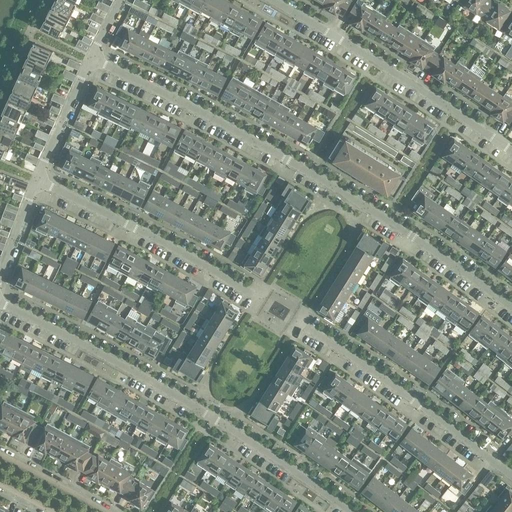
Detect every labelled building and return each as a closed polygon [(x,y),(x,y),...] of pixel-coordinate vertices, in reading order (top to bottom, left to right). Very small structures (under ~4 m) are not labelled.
[(77,4),(68,0),(55,0),(52,6),(71,16),(77,4)] [(150,5),(140,0),(134,0),(132,4),(142,9),(147,11),(150,5)] [(180,0),(179,3),(189,8),(193,0),(180,0)] [(193,0),(189,8),(199,14),(206,0),(193,0)] [(212,16),(220,0),(206,0),(199,14),(200,14),(202,11),(212,16)] [(230,5),(220,0),(212,16),(222,21),(230,5)] [(328,0),(326,5),(326,4),(324,8),(325,8),(325,10),(330,12),(331,12),(336,15),(337,12),(343,16),(351,1),(349,0),(328,0)] [(460,0),(459,2),(482,17),(492,2),(489,0),(460,0)] [(96,7),(107,13),(110,7),(99,1),(96,7)] [(362,30),(364,27),(375,9),(364,2),(361,7),(355,3),(346,18),(352,21),(350,23),(356,26),(355,28),(360,30),(361,30),(362,30)] [(498,3),(497,5),(492,2),(482,17),(504,31),(511,19),(511,14),(509,13),(510,11),(505,7),(505,6),(500,3),(499,4),(498,3)] [(423,13),(426,8),(420,4),(416,9),(423,13)] [(240,10),(230,5),(222,21),(220,24),(230,30),(232,27),(241,10),(241,9),(240,10)] [(65,26),(71,16),(52,6),(47,17),(65,26)] [(149,12),(155,15),(157,10),(151,7),(149,12)] [(433,13),(426,8),(423,13),(430,18),(433,13)] [(364,27),(370,31),(370,32),(376,36),(387,17),(375,9),(364,27)] [(242,32),(250,16),(245,13),(246,12),(241,10),(232,27),(230,30),(230,31),(240,36),(242,32)] [(90,18),(101,24),(104,18),(93,13),(90,18)] [(169,22),(172,17),(165,14),(163,19),(169,22)] [(261,22),(250,16),(242,32),(252,38),(261,22)] [(436,23),(445,29),(450,21),(440,16),(436,23)] [(65,26),(47,17),(41,29),(58,37),(61,30),(63,31),(65,26)] [(178,20),(172,17),(169,22),(175,25),(178,20)] [(387,17),(376,36),(381,39),(383,39),(388,42),(400,25),(399,24),(397,28),(385,21),(388,17),(387,17)] [(271,28),(265,24),(254,43),(264,50),(276,29),(272,27),(271,28)] [(87,30),(96,34),(98,30),(90,25),(87,30)] [(400,25),(388,42),(394,46),(394,47),(400,51),(412,32),(400,25)] [(139,34),(121,26),(116,35),(124,39),(120,47),(131,52),(132,50),(131,50),(139,34)] [(196,28),(192,26),(188,33),(193,35),(196,28)] [(281,32),(276,29),(264,50),(274,55),(285,36),(280,33),(281,32)] [(141,30),(139,34),(131,50),(132,50),(136,52),(136,53),(140,55),(148,39),(151,35),(141,30)] [(412,32),(400,51),(406,55),(407,54),(412,57),(424,40),(412,32)] [(210,42),(213,37),(207,34),(204,39),(210,42)] [(86,52),(93,40),(84,36),(82,41),(79,39),(75,47),(86,52)] [(284,61),(296,41),(291,38),(291,39),(285,36),(274,55),(284,61)] [(219,40),(213,37),(210,42),(217,45),(219,40)] [(158,44),(148,39),(140,55),(145,58),(146,57),(151,59),(158,44)] [(424,40),(412,57),(411,61),(412,61),(412,63),(416,65),(417,65),(423,68),(424,66),(429,69),(438,55),(433,51),(435,47),(424,40)] [(296,41),(284,61),(294,67),(305,48),(296,42),(296,41)] [(482,51),(485,46),(478,42),(475,46),(482,51)] [(48,63),(53,51),(34,43),(29,54),(48,63)] [(168,49),(158,44),(151,59),(156,62),(155,63),(160,65),(168,49)] [(231,52),(234,47),(227,44),(225,49),(231,52)] [(492,51),(485,46),(482,51),(489,56),(492,51)] [(240,50),(234,47),(231,52),(237,56),(240,50)] [(314,54),(305,48),(294,67),(296,64),(305,69),(303,73),(315,53),(315,52),(314,54)] [(177,54),(168,49),(160,65),(164,67),(165,66),(170,69),(179,50),(177,54)] [(179,50),(170,69),(175,71),(175,72),(179,75),(189,55),(179,50)] [(320,56),(315,53),(303,73),(313,79),(325,60),(319,57),(320,56)] [(46,67),(48,63),(29,54),(23,66),(43,75),(43,74),(41,73),(44,67),(46,67)] [(189,55),(179,75),(184,77),(184,76),(189,78),(199,59),(189,55)] [(443,58),(438,55),(429,69),(434,72),(433,74),(438,78),(437,79),(442,82),(443,81),(444,82),(446,79),(455,65),(444,57),(443,58)] [(255,65),(258,60),(252,57),(249,62),(255,65)] [(506,67),(509,62),(502,58),(499,62),(506,67)] [(81,64),(70,59),(67,65),(78,70),(81,64)] [(199,59),(189,78),(194,81),(194,82),(198,84),(208,64),(199,59)] [(264,64),(258,60),(255,65),(261,69),(264,64)] [(334,65),(325,60),(313,79),(314,79),(316,75),(325,81),(323,84),(335,64),(334,65)] [(446,79),(452,83),(452,84),(457,88),(470,69),(458,61),(455,65),(446,79)] [(209,64),(208,64),(198,84),(203,86),(204,85),(209,88),(216,73),(207,68),(209,64)] [(340,67),(335,64),(323,84),(333,90),(345,69),(344,69),(345,69),(344,71),(339,68),(340,67)] [(43,75),(23,66),(25,67),(23,71),(22,70),(18,78),(38,86),(43,75)] [(275,76),(278,71),(272,68),(269,73),(275,76)] [(356,75),(345,69),(333,90),(334,89),(344,95),(346,93),(348,95),(354,85),(351,83),(356,76),(356,75)] [(470,69),(457,88),(463,92),(464,91),(470,95),(482,77),(470,69)] [(62,76),(73,81),(76,75),(65,70),(62,76)] [(284,75),(278,71),(275,76),(281,80),(284,75)] [(216,73),(209,88),(214,90),(213,91),(218,94),(226,78),(216,73)] [(228,99),(232,101),(243,82),(233,77),(223,95),(228,98),(228,99)] [(482,77),(470,95),(476,99),(476,100),(481,104),(491,89),(480,81),(482,78),(482,77)] [(33,97),(38,86),(18,78),(13,89),(33,97)] [(292,88),(296,80),(292,78),(288,85),(292,88)] [(300,83),(296,80),(292,88),(296,90),(300,83)] [(243,82),(232,101),(237,104),(237,103),(242,106),(252,87),(243,82)] [(60,88),(68,92),(71,87),(62,83),(60,88)] [(94,95),(88,93),(83,103),(99,110),(97,114),(98,114),(107,94),(108,94),(109,92),(98,87),(94,95)] [(252,87),(242,106),(247,108),(247,109),(251,112),(262,93),(252,87)] [(31,102),(33,97),(13,89),(8,101),(27,109),(28,109),(26,108),(29,101),(31,102)] [(386,96),(375,89),(372,95),(368,93),(363,102),(376,111),(386,96)] [(491,89),(481,104),(486,107),(488,107),(494,111),(506,93),(505,93),(503,97),(491,89)] [(315,99),(318,94),(312,90),(309,95),(315,99)] [(51,100),(63,105),(66,99),(54,93),(51,100)] [(262,93),(251,112),(255,114),(256,113),(261,116),(271,98),(262,93)] [(494,111),(492,114),(493,114),(492,116),(497,119),(498,118),(503,121),(505,119),(510,123),(511,119),(511,97),(506,93),(494,111)] [(117,99),(108,94),(107,94),(98,114),(108,119),(119,98),(118,98),(117,99)] [(324,97),(318,94),(315,99),(321,102),(324,97)] [(391,99),(386,96),(376,111),(386,117),(396,101),(391,98),(391,99)] [(119,98),(108,119),(118,124),(128,104),(123,102),(123,101),(119,98)] [(272,98),(271,98),(261,116),(266,119),(265,120),(270,122),(281,103),(280,103),(278,107),(269,102),(272,98)] [(27,109),(8,101),(2,114),(21,122),(22,122),(18,120),(22,112),(25,114),(27,109)] [(400,104),(396,101),(386,117),(395,123),(392,126),(393,127),(405,108),(400,105),(400,104)] [(341,106),(333,102),(330,107),(338,111),(341,106)] [(281,103),(270,122),(274,125),(275,124),(280,127),(290,108),(281,103)] [(133,107),(128,104),(118,124),(129,129),(139,108),(134,106),(133,107)] [(50,111),(58,114),(61,109),(52,106),(50,111)] [(144,111),(139,108),(129,129),(131,126),(141,130),(149,114),(143,112),(144,111)] [(290,109),(290,108),(280,127),(285,129),(284,131),(289,133),(298,117),(288,112),(290,109)] [(405,108),(393,127),(402,133),(415,113),(410,110),(409,111),(405,108)] [(415,113),(402,133),(403,133),(405,130),(414,135),(424,120),(419,117),(420,116),(415,113)] [(0,126),(16,134),(21,122),(2,114),(4,115),(2,119),(0,118),(0,126)] [(159,119),(149,114),(141,130),(151,135),(159,119)] [(352,119),(359,124),(362,119),(355,114),(352,119)] [(307,123),(298,117),(289,133),(293,135),(294,134),(298,137),(297,139),(298,139),(307,123)] [(44,123),(53,126),(55,122),(46,118),(44,123)] [(169,124),(159,119),(151,135),(161,140),(169,124)] [(427,144),(436,131),(433,129),(434,127),(424,120),(412,139),(422,146),(424,142),(427,144)] [(85,125),(75,121),(73,126),(82,130),(85,125)] [(350,122),(347,127),(353,130),(356,126),(350,122)] [(324,132),(307,123),(298,139),(308,145),(312,138),(319,142),(324,132)] [(179,129),(169,124),(161,140),(172,146),(181,128),(180,127),(179,129)] [(368,129),(375,134),(378,129),(371,124),(368,129)] [(14,139),(16,134),(0,126),(0,140),(11,146),(11,145),(10,144),(12,138),(14,139)] [(80,133),(72,129),(70,134),(78,138),(80,133)] [(102,133),(94,129),(91,135),(99,139),(102,133)] [(385,133),(378,129),(375,134),(382,138),(385,133)] [(35,136),(47,141),(49,135),(38,130),(35,136)] [(185,130),(174,151),(184,157),(195,138),(185,132),(186,131),(185,130)] [(109,145),(113,137),(107,135),(104,142),(109,145)] [(394,146),(397,141),(390,136),(387,141),(394,146)] [(22,137),(23,145),(31,145),(31,137),(22,137)] [(118,140),(113,137),(109,145),(115,147),(118,140)] [(99,142),(91,138),(89,143),(96,147),(99,142)] [(204,143),(195,138),(184,157),(185,157),(187,154),(196,159),(205,142),(204,143)] [(340,138),(329,156),(395,197),(406,179),(394,171),(396,169),(395,168),(394,169),(389,165),(390,165),(389,164),(387,167),(353,146),(354,143),(347,138),(345,141),(340,138)] [(449,147),(446,145),(440,154),(453,163),(465,146),(454,139),(454,140),(449,147)] [(11,146),(0,140),(0,157),(2,158),(6,149),(9,151),(11,146)] [(404,145),(397,141),(394,146),(401,150),(404,145)] [(33,147),(42,151),(44,146),(36,142),(33,147)] [(105,152),(109,145),(104,142),(100,150),(105,152)] [(210,145),(205,142),(196,159),(206,164),(215,148),(210,146),(210,145)] [(64,147),(65,144),(57,162),(59,157),(65,160),(62,167),(72,172),(73,170),(82,151),(72,146),(70,150),(64,147)] [(129,154),(132,148),(125,144),(122,150),(129,154)] [(111,155),(115,147),(109,145),(105,152),(111,155)] [(465,146),(453,163),(463,169),(473,154),(464,148),(465,147),(465,146)] [(140,152),(132,148),(129,154),(137,157),(140,152)] [(225,154),(215,148),(206,164),(216,169),(214,173),(225,154)] [(83,151),(82,151),(73,170),(83,175),(92,156),(91,156),(90,160),(81,155),(83,151)] [(410,156),(417,160),(420,155),(413,151),(410,156)] [(126,161),(128,156),(121,152),(118,157),(126,161)] [(25,159),(36,164),(39,158),(28,153),(25,159)] [(150,163),(153,158),(145,154),(143,160),(150,163)] [(235,159),(225,154),(214,173),(224,179),(235,159)] [(473,154),(463,169),(472,176),(482,161),(473,154)] [(92,156),(83,175),(93,180),(102,161),(92,156)] [(135,166),(138,160),(128,156),(126,161),(135,166)] [(161,161),(153,158),(150,163),(158,167),(161,161)] [(245,165),(235,159),(224,179),(225,179),(227,175),(236,181),(246,163),(245,163),(245,165)] [(145,170),(147,165),(138,160),(135,166),(145,170)] [(102,161),(93,180),(102,184),(109,169),(100,165),(102,161)] [(492,167),(482,161),(472,176),(481,182),(492,167)] [(246,163),(236,181),(246,186),(244,190),(255,170),(250,167),(250,166),(246,164),(246,163)] [(155,169),(147,165),(145,170),(153,174),(155,169)] [(174,176),(177,171),(167,165),(164,171),(174,176)] [(501,174),(492,167),(481,182),(491,189),(501,174)] [(256,168),(255,170),(244,190),(255,195),(257,192),(262,195),(267,185),(262,182),(267,174),(256,168)] [(119,174),(109,169),(102,184),(112,189),(119,174)] [(184,181),(187,176),(184,174),(177,171),(174,176),(184,181)] [(169,182),(171,178),(162,173),(160,178),(169,182)] [(426,177),(433,182),(436,177),(429,173),(426,177)] [(129,179),(119,174),(112,189),(122,194),(129,179)] [(510,180),(501,174),(491,189),(500,195),(497,198),(498,199),(511,179),(510,180)] [(194,187),(197,182),(187,176),(184,181),(194,187)] [(276,181),(282,185),(285,180),(279,176),(276,181)] [(26,190),(28,184),(11,178),(9,184),(26,190)] [(180,183),(171,178),(169,182),(178,187),(180,183)] [(138,183),(129,179),(122,194),(131,199),(140,180),(138,183)] [(511,180),(511,179),(498,199),(507,205),(511,197),(511,180)] [(140,180),(131,199),(140,203),(140,205),(141,205),(151,185),(140,180)] [(205,186),(197,182),(194,187),(202,191),(205,186)] [(287,195),(285,199),(284,199),(300,209),(302,211),(308,202),(310,203),(311,202),(309,201),(310,198),(293,188),(294,185),(288,182),(282,193),(283,192),(287,195)] [(190,194),(192,189),(184,185),(182,190),(190,194)] [(452,195),(455,191),(449,187),(446,191),(452,195)] [(213,198),(217,191),(211,188),(208,195),(212,198),(213,198)] [(200,193),(192,189),(190,194),(197,198),(200,193)] [(271,200),(275,193),(270,190),(266,197),(271,200)] [(434,202),(418,190),(412,199),(419,204),(415,211),(414,210),(414,211),(424,217),(434,202)] [(146,206),(155,211),(163,196),(153,191),(144,207),(145,208),(146,206)] [(222,194),(217,191),(213,198),(218,201),(222,194)] [(461,195),(455,191),(452,195),(458,199),(461,195)] [(472,201),(477,194),(473,191),(468,198),(472,201)] [(12,198),(21,201),(23,196),(14,193),(12,198)] [(481,196),(477,194),(472,201),(476,203),(481,196)] [(209,205),(213,198),(212,198),(208,195),(204,202),(209,205)] [(172,201),(163,196),(155,211),(164,216),(172,201)] [(284,199),(285,199),(282,197),(276,207),(295,219),(298,215),(297,214),(300,209),(284,199)] [(214,208),(218,201),(213,198),(209,205),(214,208)] [(468,207),(472,201),(468,198),(463,204),(468,207)] [(234,209),(237,203),(230,199),(227,205),(234,209)] [(182,206),(172,201),(164,216),(174,221),(182,206)] [(263,202),(259,209),(263,212),(268,205),(263,202)] [(443,208),(434,202),(424,217),(424,218),(425,217),(424,217),(425,216),(434,222),(443,208)] [(493,206),(487,202),(483,207),(489,211),(493,206)] [(5,209),(17,214),(19,208),(7,203),(5,209)] [(246,208),(237,203),(234,209),(243,214),(246,208)] [(191,212),(182,206),(174,221),(183,226),(191,212)] [(227,214),(230,209),(223,206),(220,210),(227,214)] [(498,210),(493,206),(489,211),(495,215),(498,210)] [(295,219),(276,207),(270,216),(274,219),(288,227),(292,223),(293,223),(295,219)] [(443,208),(434,222),(443,228),(452,214),(443,208)] [(42,217),(36,214),(32,224),(37,226),(36,230),(46,235),(48,232),(55,217),(56,214),(46,209),(42,217)] [(238,214),(230,209),(227,214),(236,219),(238,214)] [(259,219),(263,212),(259,209),(254,216),(259,219)] [(488,220),(490,215),(485,211),(482,216),(488,220)] [(201,217),(191,212),(183,226),(193,232),(201,217)] [(452,214),(443,228),(452,234),(461,220),(452,214)] [(496,219),(490,215),(488,220),(493,224),(496,219)] [(508,224),(511,219),(505,215),(502,220),(508,224)] [(0,223),(12,227),(14,221),(2,217),(0,223)] [(65,221),(55,217),(48,232),(58,236),(65,221)] [(211,222),(201,217),(193,232),(203,237),(211,222)] [(288,227),(274,219),(269,227),(265,225),(284,237),(286,233),(285,232),(288,227)] [(252,220),(247,227),(252,230),(256,223),(252,220)] [(461,220),(452,234),(461,240),(470,226),(461,220)] [(75,226),(65,221),(58,236),(67,241),(75,226)] [(220,227),(211,222),(203,237),(212,242),(220,227)] [(508,228),(502,224),(499,228),(505,232),(508,228)] [(284,237),(265,225),(259,235),(277,246),(280,241),(281,241),(284,237)] [(84,231),(75,226),(67,241),(77,246),(84,231)] [(479,232),(470,226),(461,240),(469,246),(479,232)] [(235,235),(220,227),(212,242),(211,244),(221,249),(225,242),(230,245),(235,235)] [(247,237),(252,230),(247,227),(243,234),(247,237)] [(0,230),(0,234),(8,237),(10,232),(1,229),(0,230)] [(94,235),(84,231),(77,246),(87,251),(94,235)] [(382,243),(364,232),(356,245),(359,246),(374,255),(373,255),(374,256),(377,252),(382,255),(389,244),(383,240),(382,243)] [(479,232),(469,246),(478,252),(488,238),(479,232)] [(104,240),(94,235),(87,251),(97,255),(104,240)] [(277,246),(259,235),(263,237),(257,246),(272,256),(275,251),(274,251),(277,246)] [(33,246),(35,241),(26,237),(24,242),(33,246)] [(488,238),(478,252),(487,258),(497,244),(488,238)] [(114,245),(104,240),(97,255),(106,260),(114,245)] [(497,244),(487,258),(497,265),(506,251),(497,244)] [(30,255),(32,250),(24,246),(21,251),(30,255)] [(272,256),(257,246),(252,255),(248,252),(248,253),(266,264),(269,259),(270,260),(272,256)] [(374,255),(359,246),(357,250),(356,249),(353,254),(368,264),(373,255),(374,255)] [(395,255),(399,250),(393,246),(389,252),(395,255)] [(118,247),(108,266),(118,271),(128,253),(118,247)] [(231,252),(227,258),(233,261),(236,255),(231,252)] [(137,257),(128,253),(118,271),(128,276),(138,257),(138,256),(137,257)] [(266,264),(248,253),(242,262),(245,265),(243,268),(251,272),(253,269),(261,275),(262,274),(261,273),(264,270),(262,269),(266,264)] [(368,264),(353,254),(349,260),(350,261),(348,264),(362,273),(368,264)] [(511,270),(511,255),(510,254),(500,267),(509,274),(511,270)] [(143,259),(138,257),(128,276),(137,281),(147,263),(142,260),(143,259)] [(398,266),(395,265),(389,273),(392,275),(389,279),(399,286),(402,282),(402,283),(412,268),(413,266),(414,266),(403,258),(403,259),(398,266)] [(157,268),(147,263),(137,281),(139,278),(148,282),(146,286),(147,286),(157,268)] [(362,273),(348,264),(346,268),(345,267),(341,273),(357,282),(362,273)] [(33,273),(17,265),(13,275),(18,277),(14,285),(25,290),(26,288),(33,273)] [(166,273),(157,268),(147,286),(156,291),(166,273)] [(412,268),(402,283),(411,289),(422,274),(421,274),(422,273),(417,270),(417,271),(412,268)] [(43,277),(33,273),(26,288),(30,290),(29,291),(35,294),(43,277)] [(175,278),(166,273),(156,291),(157,292),(158,288),(168,293),(176,277),(175,278)] [(357,282),(341,273),(338,278),(339,279),(336,283),(351,291),(357,282)] [(378,283),(382,277),(377,274),(374,280),(378,283)] [(422,274),(411,289),(420,295),(417,298),(418,299),(431,281),(422,274)] [(53,282),(43,277),(35,294),(40,296),(41,295),(45,297),(53,282)] [(181,279),(176,277),(168,293),(177,298),(175,301),(175,302),(185,284),(184,284),(185,283),(180,280),(181,279)] [(374,289),(378,283),(374,280),(370,286),(374,289)] [(186,281),(185,283),(184,284),(185,284),(175,302),(185,307),(187,303),(193,306),(198,297),(192,294),(196,286),(186,281)] [(431,281),(418,299),(427,305),(440,287),(441,286),(436,283),(435,284),(431,281)] [(62,287),(53,282),(45,297),(49,299),(48,300),(55,303),(62,287)] [(351,291),(336,283),(334,286),(333,286),(330,291),(345,301),(351,291)] [(113,296),(116,292),(105,286),(102,290),(113,296)] [(72,292),(62,287),(55,303),(60,306),(60,304),(65,307),(72,292)] [(439,308),(439,309),(449,294),(440,287),(427,305),(426,307),(435,313),(439,308)] [(203,295),(209,298),(213,291),(208,288),(203,295)] [(345,301),(330,291),(326,296),(327,297),(325,301),(339,310),(345,301)] [(82,296),(72,292),(65,307),(68,308),(68,309),(74,312),(82,296)] [(367,301),(370,295),(366,293),(362,299),(367,301)] [(391,298),(384,293),(381,298),(387,303),(391,298)] [(449,294),(439,309),(448,315),(459,299),(455,296),(454,297),(449,294)] [(82,296),(74,312),(79,315),(80,314),(84,316),(92,301),(82,296)] [(224,298),(216,311),(231,320),(237,310),(230,306),(231,303),(224,298)] [(393,307),(397,302),(391,298),(387,303),(393,307)] [(363,307),(367,301),(362,299),(358,305),(363,307)] [(459,299),(448,315),(457,321),(455,325),(468,307),(463,303),(464,302),(459,299)] [(88,318),(98,324),(108,305),(98,300),(88,318)] [(339,310),(325,301),(322,306),(321,305),(318,310),(326,315),(325,317),(324,317),(324,318),(335,325),(335,324),(332,322),(339,310)] [(386,312),(389,308),(383,303),(380,307),(386,312)] [(108,305),(98,324),(108,329),(118,310),(108,305)] [(406,316),(409,311),(404,307),(400,312),(406,316)] [(468,307),(455,325),(465,332),(478,314),(468,307)] [(131,308),(128,314),(138,319),(141,313),(131,308)] [(392,316),(395,312),(389,308),(386,312),(392,316)] [(118,310),(108,329),(117,334),(125,319),(116,314),(118,311),(118,310)] [(216,311),(211,320),(225,329),(231,320),(216,311)] [(355,320),(359,314),(354,311),(351,317),(355,320)] [(415,315),(409,311),(406,316),(412,320),(415,315)] [(177,316),(170,312),(167,317),(174,320),(177,316)] [(367,340),(369,338),(368,338),(378,324),(364,314),(358,323),(362,326),(357,333),(367,340)] [(127,339),(137,321),(137,320),(128,315),(125,319),(117,334),(127,339)] [(404,324),(407,320),(401,316),(398,320),(404,324)] [(480,338),(491,324),(482,317),(468,334),(477,341),(480,338)] [(161,322),(168,326),(170,322),(163,318),(161,322)] [(211,320),(205,329),(219,338),(225,329),(211,320)] [(409,328),(413,324),(407,320),(404,324),(409,328)] [(137,321),(127,339),(132,342),(131,343),(136,345),(146,326),(137,321)] [(424,331),(429,324),(426,321),(421,328),(424,331)] [(347,332),(351,326),(346,324),(343,329),(347,332)] [(387,330),(378,324),(368,338),(369,338),(377,344),(387,330)] [(428,333),(433,326),(429,324),(424,331),(428,333)] [(480,338),(477,341),(487,349),(490,345),(489,345),(501,330),(497,327),(496,328),(491,324),(480,338)] [(146,326),(136,345),(136,346),(137,344),(145,349),(146,348),(154,335),(144,330),(146,326)] [(420,337),(424,331),(421,328),(416,334),(420,337)] [(0,350),(2,352),(11,334),(1,329),(0,329),(0,350)] [(205,329),(199,338),(213,347),(219,338),(205,329)] [(396,337),(387,330),(377,344),(386,350),(396,337)] [(489,345),(490,345),(498,352),(499,352),(509,338),(505,334),(505,333),(501,330),(489,345)] [(424,340),(428,333),(424,331),(420,337),(424,340)] [(443,342),(447,337),(441,333),(437,338),(443,342)] [(12,334),(11,334),(2,352),(12,357),(21,340),(20,341),(11,336),(12,334)] [(169,343),(154,335),(146,348),(145,349),(144,351),(154,357),(158,350),(164,353),(169,343)] [(405,343),(396,337),(386,350),(395,357),(405,343)] [(449,346),(452,341),(447,337),(443,342),(449,346)] [(199,338),(193,348),(208,357),(213,347),(199,338)] [(499,352),(498,352),(495,355),(505,363),(508,359),(507,359),(511,352),(511,339),(509,338),(499,352)] [(26,343),(21,340),(12,357),(23,362),(31,346),(25,344),(26,343)] [(442,345),(436,341),(433,345),(439,349),(442,345)] [(405,343),(395,357),(404,363),(414,349),(405,343)] [(448,349),(442,345),(439,349),(445,353),(448,349)] [(41,351),(31,346),(23,362),(33,367),(41,351)] [(303,351),(296,347),(290,356),(308,368),(314,358),(310,356),(312,353),(305,348),(303,351)] [(193,348),(188,356),(202,365),(208,357),(193,348)] [(414,349),(404,363),(413,369),(422,355),(414,349)] [(465,358),(469,353),(463,349),(460,354),(465,358)] [(51,356),(41,351),(33,367),(43,373),(51,356)] [(434,358),(425,351),(422,355),(413,369),(422,375),(431,362),(434,358)] [(474,358),(469,353),(465,358),(471,362),(474,358)] [(179,357),(172,367),(178,371),(180,369),(197,380),(205,367),(202,365),(188,356),(187,355),(184,360),(179,357)] [(61,361),(51,356),(43,373),(53,378),(62,360),(61,360),(61,361)] [(163,362),(169,365),(172,360),(166,356),(163,362)] [(308,368),(290,356),(285,366),(299,375),(304,366),(308,368)] [(465,362),(459,357),(456,362),(462,366),(465,362)] [(67,363),(62,360),(53,378),(63,383),(61,386),(71,367),(66,364),(67,363)] [(328,363),(324,360),(320,367),(324,370),(328,363)] [(431,362),(422,375),(430,381),(429,382),(430,383),(440,368),(431,362)] [(470,366),(465,362),(462,366),(467,370),(470,366)] [(482,373),(487,366),(484,364),(479,370),(482,373)] [(299,375),(285,366),(279,375),(293,384),(299,375)] [(486,376),(491,369),(487,366),(482,373),(486,376)] [(82,372),(71,367),(61,386),(72,392),(82,372)] [(439,387),(443,391),(456,374),(447,367),(433,385),(434,386),(438,388),(439,387)] [(6,370),(3,376),(9,378),(12,373),(6,370)] [(478,379),(482,373),(479,370),(474,376),(478,379)] [(82,371),(82,372),(72,392),(74,388),(84,393),(92,377),(87,374),(87,373),(82,371)] [(316,373),(312,379),(316,382),(320,376),(316,373)] [(323,392),(332,399),(345,380),(336,373),(331,380),(325,376),(319,385),(325,389),(323,392)] [(481,382),(486,376),(482,373),(478,379),(481,382)] [(456,374),(443,391),(452,398),(462,384),(465,381),(456,374)] [(293,384),(279,375),(273,384),(288,393),(292,396),(297,386),(293,384)] [(501,386),(505,381),(499,377),(496,382),(501,386)] [(98,401),(96,405),(107,386),(97,380),(88,395),(98,401)] [(345,380),(332,399),(335,396),(343,402),(353,388),(344,382),(346,380),(345,380)] [(507,390),(511,385),(505,381),(501,386),(507,390)] [(288,393),(273,384),(267,393),(282,402),(288,393)] [(462,384),(452,398),(461,404),(471,391),(462,384)] [(500,389),(494,384),(490,388),(497,393),(500,389)] [(24,387),(20,385),(17,391),(25,395),(28,389),(24,387)] [(117,391),(107,386),(96,405),(106,411),(117,391)] [(44,396),(47,390),(41,387),(39,393),(44,396)] [(362,394),(353,388),(343,402),(352,408),(362,394)] [(52,393),(47,390),(44,396),(50,398),(52,393)] [(127,397),(117,391),(106,411),(116,416),(128,396),(127,396),(127,397)] [(305,400),(309,394),(305,391),(301,397),(305,400)] [(471,391),(461,404),(469,411),(479,398),(471,391)] [(282,402),(267,393),(262,402),(276,411),(282,402)] [(370,401),(362,394),(352,408),(361,414),(370,401)] [(133,399),(128,396),(116,416),(126,422),(137,403),(132,400),(133,399)] [(64,406),(67,401),(62,398),(58,403),(64,406)] [(479,398),(469,411),(478,417),(488,404),(479,398)] [(262,402),(259,400),(251,413),(269,424),(267,426),(273,430),(279,420),(274,417),(277,412),(276,411),(262,402)] [(488,404),(478,417),(486,424),(499,407),(491,400),(488,404)] [(1,407),(0,405),(0,426),(4,428),(3,430),(15,406),(4,401),(1,407)] [(73,404),(67,401),(64,406),(70,409),(73,404)] [(370,401),(361,414),(370,421),(379,407),(370,401)] [(147,408),(137,403),(126,422),(128,419),(138,424),(136,427),(136,428),(147,408)] [(322,413),(325,408),(319,404),(316,408),(322,413)] [(15,406),(3,430),(9,434),(10,432),(15,434),(13,436),(14,436),(26,412),(15,406)] [(388,413),(379,407),(370,421),(378,427),(388,413)] [(499,407),(486,424),(494,430),(493,432),(493,433),(508,414),(499,407)] [(157,414),(147,408),(136,428),(146,433),(157,414)] [(331,412),(325,408),(322,413),(328,417),(331,412)] [(294,418),(298,412),(293,409),(289,416),(294,418)] [(88,419),(91,414),(85,410),(82,416),(88,419)] [(37,417),(26,412),(14,436),(15,437),(15,438),(19,440),(20,439),(25,441),(26,439),(31,442),(39,426),(34,423),(37,417)] [(397,419),(388,413),(378,427),(387,433),(397,419)] [(75,423),(78,418),(72,414),(69,420),(75,423)] [(97,417),(91,414),(88,419),(94,422),(97,417)] [(166,420),(157,414),(146,433),(146,434),(148,430),(157,435),(155,439),(156,439),(167,419),(166,420)] [(511,417),(508,414),(493,433),(502,439),(507,433),(511,436),(511,435),(511,417)] [(324,424),(327,419),(320,415),(317,419),(324,424)] [(340,425),(343,421),(337,417),(334,421),(340,425)] [(84,421),(78,418),(75,423),(81,427),(84,421)] [(172,422),(167,419),(156,439),(166,445),(177,425),(176,425),(171,423),(172,422)] [(397,419),(387,433),(396,440),(406,426),(397,419)] [(346,429),(349,425),(343,421),(340,425),(346,429)] [(108,430),(111,425),(105,422),(102,427),(108,430)] [(333,430),(336,426),(330,422),(327,426),(333,430)] [(44,429),(39,426),(31,442),(36,444),(35,447),(40,449),(40,451),(43,452),(44,452),(46,453),(58,429),(48,423),(44,429)] [(177,423),(176,425),(177,425),(166,445),(168,441),(182,449),(187,440),(183,438),(188,430),(177,423)] [(299,424),(293,433),(300,438),(295,445),(305,451),(306,449),(316,436),(318,432),(309,426),(306,429),(299,424)] [(117,428),(111,425),(108,430),(114,434),(117,428)] [(341,430),(336,426),(333,430),(338,434),(341,430)] [(286,430),(280,427),(277,432),(283,436),(286,430)] [(58,429),(46,453),(47,451),(57,456),(56,458),(69,434),(58,429)] [(355,438),(360,431),(356,429),(352,435),(355,438)] [(411,429),(400,443),(409,449),(420,436),(411,429)] [(359,440),(364,434),(360,431),(355,438),(359,440)] [(306,449),(315,455),(324,442),(327,438),(318,432),(316,436),(306,449)] [(69,434),(56,458),(62,462),(64,459),(68,462),(66,464),(67,464),(80,440),(69,434)] [(137,435),(131,443),(137,447),(143,438),(137,435)] [(351,444),(355,438),(352,435),(347,441),(351,444)] [(420,436),(409,449),(418,456),(428,443),(420,436)] [(355,447),(359,440),(355,438),(351,444),(355,447)] [(125,449),(129,443),(125,441),(121,439),(117,444),(125,449)] [(90,446),(80,440),(67,464),(68,465),(68,466),(72,468),(73,467),(78,470),(79,468),(84,470),(92,455),(87,452),(90,446)] [(375,450),(378,445),(373,441),(370,446),(375,450)] [(324,442),(315,455),(324,462),(333,448),(324,442)] [(199,460),(196,464),(206,470),(219,452),(220,450),(210,443),(205,451),(201,449),(195,458),(199,460)] [(428,443),(418,456),(426,463),(437,449),(428,443)] [(147,453),(151,448),(145,445),(142,450),(147,453)] [(381,454),(384,449),(378,445),(375,450),(381,454)] [(368,455),(371,450),(365,446),(362,451),(368,455)] [(151,448),(147,453),(153,457),(156,451),(151,448)] [(333,448),(324,462),(333,468),(342,454),(333,448)] [(437,449),(426,463),(435,469),(445,456),(437,449)] [(377,454),(371,450),(368,455),(374,459),(377,454)] [(219,452),(206,470),(216,477),(229,457),(224,454),(224,455),(219,452)] [(342,454),(333,468),(341,474),(351,460),(342,454)] [(97,457),(92,455),(84,470),(88,473),(87,475),(92,478),(92,479),(96,481),(97,481),(98,481),(112,458),(111,458),(109,461),(99,455),(97,457)] [(445,456),(435,469),(444,476),(454,463),(445,456)] [(229,457),(216,477),(219,473),(228,479),(238,464),(229,458),(229,457)] [(351,460),(341,474),(350,480),(360,466),(362,463),(353,457),(351,460)] [(397,466),(400,462),(394,457),(391,461),(397,466)] [(112,458),(98,481),(98,482),(100,480),(103,482),(102,484),(108,487),(122,464),(112,458)] [(170,467),(173,462),(167,458),(164,463),(170,467)] [(402,470),(405,466),(400,462),(397,466),(402,470)] [(360,466),(350,480),(360,487),(371,470),(362,463),(360,466)] [(391,472),(394,468),(389,463),(386,468),(391,472)] [(454,463),(444,476),(452,483),(464,467),(462,469),(454,463)] [(122,464),(108,487),(115,491),(116,489),(125,494),(134,479),(129,476),(131,474),(120,468),(122,464)] [(235,489),(247,471),(238,464),(228,479),(225,483),(235,489)] [(473,474),(464,467),(452,483),(460,489),(459,491),(464,495),(472,484),(468,481),(473,474)] [(397,476),(400,472),(394,468),(391,472),(397,476)] [(194,474),(187,470),(184,476),(191,480),(194,474)] [(244,495),(257,477),(247,471),(235,489),(244,495)] [(413,480),(418,474),(414,471),(409,477),(413,480)] [(493,476),(488,472),(481,482),(485,486),(493,476)] [(416,483),(421,477),(418,474),(413,480),(416,483)] [(367,494),(371,497),(382,483),(374,476),(363,489),(367,493),(367,494)] [(254,502),(266,483),(257,477),(244,495),(254,502)] [(408,486),(413,480),(409,477),(404,483),(408,486)] [(155,491),(134,479),(125,494),(130,497),(129,500),(135,503),(135,504),(139,507),(141,506),(142,507),(147,499),(150,501),(155,491)] [(412,489),(416,483),(413,480),(408,486),(412,489)] [(207,490),(211,485),(206,481),(202,486),(207,490)] [(266,483),(254,502),(263,508),(276,490),(266,483)] [(382,483),(371,497),(377,501),(377,500),(381,503),(391,490),(382,483)] [(434,488),(429,484),(425,488),(431,492),(434,488)] [(213,493),(216,488),(211,485),(207,490),(213,493)] [(482,489),(478,485),(473,491),(478,495),(482,489)] [(511,491),(506,487),(498,496),(511,507),(511,491)] [(440,492),(434,488),(431,492),(437,497),(440,492)] [(450,503),(457,494),(449,488),(442,497),(450,503)] [(285,496),(276,490),(263,508),(264,508),(266,505),(275,511),(285,496)] [(400,497),(391,490),(381,503),(384,506),(384,507),(389,511),(400,497)] [(429,495),(423,490),(420,494),(426,499),(429,495)] [(474,500),(478,495),(473,491),(469,496),(474,500)] [(434,499),(429,495),(426,499),(431,503),(434,499)] [(288,511),(295,503),(285,496),(275,511),(274,511),(288,511)] [(511,511),(511,507),(498,496),(498,497),(501,499),(494,507),(491,505),(499,511),(511,511)] [(401,511),(408,503),(400,497),(389,511),(390,511),(401,511)] [(187,511),(169,500),(163,509),(166,511),(165,511),(187,511)] [(228,505),(224,502),(220,508),(226,511),(228,511),(232,508),(228,505)] [(408,503),(401,511),(415,511),(417,510),(408,503)] [(463,511),(468,507),(463,503),(459,509),(463,511)]
